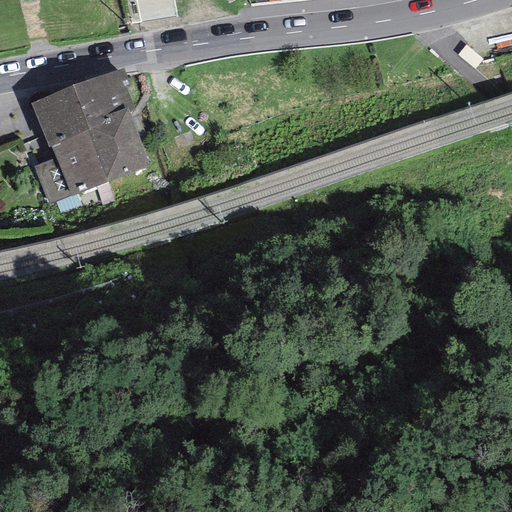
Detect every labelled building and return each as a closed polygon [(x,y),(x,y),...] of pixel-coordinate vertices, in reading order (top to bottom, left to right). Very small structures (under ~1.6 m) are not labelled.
[(227,0),(232,11),(260,0),(227,0)] [(465,45),(457,55),(474,70),(483,60),(465,45)] [(123,68),(73,85),(89,128),(129,112),(134,111),(123,80),(127,78),(123,68)] [(89,128),(73,85),(30,104),(49,148),(51,146),(87,129),(89,128)] [(149,166),(129,112),(89,128),(87,129),(107,183),(149,166)] [(107,183),(87,129),(51,146),(55,158),(33,166),(49,204),(55,202),(70,196),(71,198),(76,196),(107,183)] [(81,207),(76,196),(71,198),(70,196),(55,202),(61,215),(81,207)]
